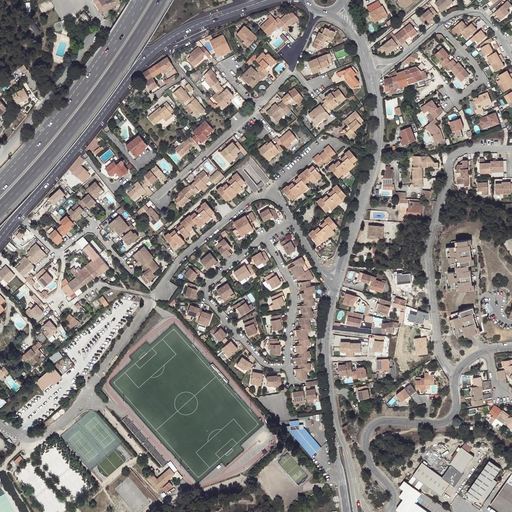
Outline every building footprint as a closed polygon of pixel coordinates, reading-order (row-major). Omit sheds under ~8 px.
[(93,0),(102,13),(111,8),(115,5),(120,2),(119,0),(93,0)] [(400,4),(404,8),(405,8),(414,0),(397,0),(398,1),(397,2),(399,5),(400,4)] [(452,0),(438,0),(436,3),(442,11),(454,1),(452,0)] [(511,10),(506,2),(503,4),(509,12),(511,10)] [(509,12),(503,4),(494,12),(497,15),(499,14),(502,18),(509,12)] [(374,22),(379,20),(378,18),(383,16),(384,17),(387,15),(382,6),(369,13),(374,22)] [(434,15),(437,13),(432,6),(422,15),(426,21),(428,23),(436,17),(434,15)] [(282,26),(287,32),(290,29),(287,26),(290,23),(292,22),(293,24),(298,19),(292,11),(291,12),(289,14),(288,13),(288,12),(280,19),(282,21),(279,23),(282,26)] [(278,29),(282,26),(279,23),(276,19),(273,22),(269,18),(260,26),(267,34),(273,29),(276,26),(278,29)] [(454,27),(460,34),(464,30),(469,25),(467,22),(465,24),(462,21),(460,22),(456,26),(454,27)] [(469,25),(464,30),(469,36),(477,30),(474,26),(476,24),(474,21),(469,25)] [(395,36),(401,44),(405,41),(404,40),(409,36),(411,38),(417,33),(410,24),(400,31),(395,36)] [(237,34),(244,40),(249,44),(256,36),(244,25),(237,34)] [(322,33),(320,31),(319,31),(312,46),(319,49),(321,45),(322,45),(325,39),(327,36),(332,38),(335,31),(325,27),(324,29),(322,33)] [(483,28),(473,37),(478,43),(486,36),(484,33),(486,31),(483,28)] [(217,56),(221,54),(220,52),(229,47),(223,34),(210,41),(217,56)] [(398,47),(401,44),(395,36),(382,46),(385,50),(387,53),(397,45),(398,47)] [(491,38),(484,41),(486,44),(480,48),(485,55),(486,54),(493,51),(493,50),(489,43),(493,41),(491,38)] [(211,54),(204,47),(201,49),(198,46),(189,54),(191,56),(187,59),(194,66),(200,61),(198,59),(202,56),(205,54),(207,57),(211,54)] [(220,52),(221,54),(222,56),(231,51),(229,47),(220,52)] [(440,63),(443,66),(445,65),(449,61),(446,57),(449,55),(442,47),(435,53),(442,61),(440,63)] [(259,68),(266,75),(269,73),(267,70),(271,66),(270,65),(273,62),(271,59),(273,57),(268,53),(266,55),(263,52),(255,60),(261,65),(263,67),(262,68),(260,66),(258,68),(259,68)] [(491,64),(503,57),(501,54),(498,55),(496,52),(494,53),(487,57),(491,64)] [(407,58),(400,64),(402,66),(404,65),(407,64),(415,57),(413,53),(407,58)] [(327,58),(328,58),(326,54),(308,61),(312,73),(319,70),(319,68),(329,64),(327,58)] [(167,57),(158,63),(163,70),(172,64),(167,57)] [(501,68),(505,66),(502,62),(505,61),(503,57),(491,64),(496,71),(501,68)] [(449,61),(445,65),(450,70),(451,68),(456,75),(458,73),(464,79),(469,75),(458,63),(457,64),(456,63),(452,59),(449,61)] [(155,65),(148,69),(153,76),(163,70),(158,63),(155,65)] [(263,78),(266,75),(259,68),(256,71),(251,66),(241,76),(250,85),(260,75),(263,77),(263,78)] [(397,73),(400,87),(408,85),(408,84),(409,84),(409,83),(414,82),(418,81),(418,80),(423,79),(421,70),(416,66),(405,70),(397,73)] [(343,74),(345,77),(347,78),(345,80),(352,87),(355,85),(359,82),(354,76),(356,74),(350,67),(338,72),(341,75),(343,74)] [(153,76),(148,69),(143,73),(147,80),(145,82),(150,90),(157,85),(152,77),(153,76)] [(216,92),(222,87),(217,82),(218,81),(215,78),(214,76),(215,74),(210,69),(203,75),(206,78),(204,80),(211,87),(216,92)] [(395,88),(400,87),(397,73),(396,70),(387,75),(389,78),(384,79),(386,90),(391,89),(392,93),(396,91),(395,88)] [(502,83),(511,77),(511,73),(509,74),(507,70),(503,72),(498,75),(502,83)] [(252,88),(263,77),(260,75),(250,85),(252,88)] [(511,77),(502,83),(507,90),(511,86),(511,77)] [(208,89),(211,87),(204,80),(202,82),(208,89)] [(27,92),(21,84),(15,89),(21,97),(27,92)] [(191,102),(194,99),(192,96),(190,97),(180,86),(173,92),(183,104),(187,100),(189,103),(187,104),(192,110),(197,115),(204,109),(199,104),(195,107),(191,102)] [(224,90),(222,87),(216,92),(212,96),(221,107),(227,102),(229,99),(233,95),(227,88),(224,90)] [(284,96),(281,99),(283,100),(287,106),(290,103),(289,102),(293,99),(296,102),(303,97),(295,87),(284,96)] [(326,98),(323,101),(324,102),(329,108),(332,105),(333,107),(338,103),(337,102),(344,95),(339,89),(335,92),(332,94),(331,92),(325,97),(326,98)] [(477,97),(472,98),(476,109),(474,109),(476,114),(483,111),(481,107),(491,103),(487,92),(479,95),(480,96),(477,97)] [(333,107),(334,108),(346,98),(344,95),(337,102),(338,103),(333,107)] [(195,98),(194,99),(191,102),(195,107),(199,104),(195,98)] [(399,98),(386,99),(388,115),(396,114),(394,106),(400,105),(399,98)] [(285,111),(289,108),(287,106),(283,100),(279,104),(280,105),(278,106),(277,105),(276,104),(271,107),(266,111),(270,116),(271,115),(274,119),(281,114),(282,114),(285,111)] [(427,110),(434,118),(443,110),(439,106),(437,108),(429,100),(419,110),(423,114),(427,110)] [(148,117),(154,125),(159,120),(158,118),(161,116),(164,119),(171,113),(170,112),(173,109),(166,102),(163,104),(165,106),(162,109),(158,112),(156,110),(148,117)] [(330,115),(326,110),(321,105),(318,107),(319,109),(317,110),(316,108),(308,114),(316,124),(324,117),(325,119),(330,115)] [(286,113),(285,111),(282,114),(281,114),(274,119),(276,122),(286,113)] [(356,111),(347,118),(351,123),(348,126),(344,128),(347,131),(345,133),(350,139),(352,137),(351,135),(355,132),(353,130),(360,124),(359,123),(363,119),(356,111)] [(498,123),(494,112),(478,119),(481,127),(489,125),(489,126),(498,123)] [(326,120),(325,119),(324,117),(316,124),(318,126),(326,120)] [(437,121),(434,118),(426,125),(432,134),(435,142),(443,139),(440,129),(435,123),(437,121)] [(451,121),(454,131),(455,130),(457,136),(462,134),(460,129),(463,128),(460,118),(451,121)] [(192,137),(196,143),(200,140),(205,135),(206,136),(213,129),(205,120),(192,131),(195,135),(192,137)] [(410,126),(400,130),(403,138),(405,144),(416,141),(410,126)] [(277,136),(274,138),(278,143),(279,145),(282,142),(284,145),(285,146),(289,143),(296,138),(289,130),(279,138),(277,136)] [(126,145),(130,150),(133,154),(143,147),(144,148),(147,145),(139,135),(126,145)] [(195,147),(198,144),(196,143),(192,137),(191,136),(188,139),(187,138),(175,149),(181,156),(186,152),(188,149),(193,145),(195,147)] [(243,148),(238,141),(234,144),(232,142),(220,153),(227,161),(237,152),(240,150),(240,151),(243,148)] [(280,152),(283,149),(282,148),(279,145),(278,143),(275,145),(271,141),(268,143),(266,145),(265,143),(259,149),(267,159),(273,153),(274,155),(279,151),(280,152)] [(318,153),(312,158),(319,167),(325,162),(326,164),(332,159),(331,157),(336,153),(329,145),(323,149),(325,150),(319,155),(318,153)] [(133,154),(130,150),(128,151),(134,159),(145,150),(144,148),(143,147),(133,154)] [(354,163),(353,163),(352,161),(356,157),(349,149),(345,153),(345,154),(347,156),(345,157),(344,155),(341,158),(343,160),(341,162),(339,160),(335,162),(337,164),(336,165),(334,163),(333,163),(329,166),(338,177),(342,174),(342,173),(348,168),(354,163)] [(237,152),(227,161),(230,163),(239,155),(237,152)] [(265,184),(266,183),(270,180),(268,177),(260,167),(249,154),(233,168),(236,172),(243,180),(245,182),(253,192),(254,193),(259,189),(256,186),(243,169),(249,164),(263,181),(265,184)] [(423,184),(422,167),(421,156),(414,155),(414,167),(414,170),(413,170),(413,184),(423,184)] [(422,167),(439,167),(437,165),(435,162),(430,156),(421,156),(422,167)] [(480,173),(491,172),(491,163),(484,163),(484,161),(484,158),(480,158),(480,173)] [(112,175),(116,172),(118,170),(122,175),(128,170),(123,164),(124,163),(124,162),(123,161),(122,160),(121,161),(120,161),(119,163),(117,165),(115,162),(114,161),(106,168),(112,175)] [(491,163),(491,172),(504,172),(503,160),(491,161),(491,163)] [(458,184),(465,184),(465,179),(469,179),(468,162),(463,162),(463,164),(459,164),(457,167),(457,169),(459,169),(460,172),(458,172),(458,184)] [(81,180),(81,179),(87,172),(88,172),(81,165),(73,173),(81,180)] [(313,165),(310,167),(312,169),(310,171),(308,169),(308,168),(299,175),(299,176),(301,178),(299,179),(298,177),(295,180),(297,183),(295,185),(292,182),(289,185),(291,187),(289,188),(288,186),(287,185),(283,189),(292,200),(296,196),(295,195),(301,190),(307,185),(305,183),(310,179),(311,181),(315,177),(320,173),(318,171),(315,168),(313,165)] [(145,178),(142,180),(144,183),(148,186),(157,178),(156,177),(162,172),(156,166),(144,176),(145,178)] [(392,186),(393,169),(390,169),(390,166),(385,166),(385,169),(385,175),(383,175),(383,186),(392,186)] [(195,181),(190,185),(196,192),(206,184),(204,182),(209,177),(203,170),(198,175),(199,177),(195,181)] [(211,179),(213,182),(222,174),(220,171),(218,172),(211,179)] [(87,172),(81,179),(84,181),(90,175),(87,172)] [(243,180),(236,172),(232,176),(233,177),(234,178),(233,180),(231,178),(228,181),(231,183),(228,185),(226,182),(223,185),(224,187),(223,188),(222,186),(221,186),(216,189),(226,200),(230,197),(229,196),(235,191),(241,186),(240,185),(239,184),(243,180)] [(204,182),(206,184),(208,187),(213,182),(211,179),(209,177),(204,182)] [(91,190),(88,192),(89,193),(94,199),(97,196),(96,195),(98,192),(102,189),(100,186),(99,185),(98,184),(95,181),(89,187),(91,190)] [(143,195),(150,189),(148,186),(144,183),(141,186),(138,181),(134,184),(136,186),(128,193),(133,200),(138,196),(142,193),(142,194),(143,195)] [(259,189),(265,184),(263,181),(256,186),(259,189)] [(488,182),(477,182),(478,191),(488,190),(488,182)] [(496,194),(511,194),(511,191),(511,183),(511,182),(503,182),(503,184),(495,184),(496,194)] [(190,185),(189,184),(186,187),(179,193),(180,194),(178,196),(175,199),(176,200),(182,206),(189,199),(188,198),(192,194),(193,196),(196,193),(196,192),(190,185)] [(332,188),(333,189),(335,190),(333,192),(331,190),(329,193),(331,195),(329,197),(326,194),(323,197),(325,198),(323,200),(322,198),(321,197),(317,201),(326,212),(330,208),(336,203),(341,198),(342,199),(346,195),(337,184),(332,188)] [(52,199),(58,205),(69,193),(62,187),(52,199)] [(430,191),(422,190),(421,200),(432,201),(433,190),(430,190),(430,191)] [(94,199),(89,193),(82,199),(83,200),(87,204),(90,207),(94,203),(96,202),(94,199)] [(80,199),(76,202),(78,203),(82,208),(85,205),(82,201),(80,199)] [(171,235),(169,233),(169,232),(164,236),(173,247),(177,243),(183,239),(178,233),(180,232),(185,237),(190,233),(189,232),(187,230),(191,226),(196,222),(197,225),(203,219),(209,215),(210,216),(214,212),(205,201),(201,205),(201,206),(203,208),(201,209),(200,207),(197,210),(199,212),(197,214),(195,211),(192,214),(193,216),(192,217),(190,215),(190,214),(180,222),(181,223),(182,225),(181,226),(180,224),(176,227),(179,230),(177,232),(174,229),(171,232),(172,233),(171,235)] [(421,211),(422,203),(410,202),(409,208),(403,208),(402,212),(408,213),(408,218),(420,219),(421,211)] [(78,203),(73,207),(78,212),(80,214),(84,210),(82,208),(78,203)] [(145,205),(138,211),(140,214),(139,215),(140,216),(141,215),(144,213),(149,219),(154,225),(161,218),(150,207),(149,208),(148,209),(145,205)] [(37,206),(33,211),(37,216),(42,211),(37,206)] [(78,212),(73,207),(68,211),(72,215),(75,218),(80,214),(78,212)] [(268,208),(260,214),(264,221),(273,216),(276,220),(279,218),(274,210),(271,212),(268,208)] [(252,211),(234,222),(237,228),(232,231),(236,237),(253,228),(250,223),(256,219),(252,211)] [(62,229),(66,234),(69,231),(67,229),(71,226),(74,223),(72,221),(69,217),(67,216),(60,221),(63,224),(60,227),(62,229)] [(309,233),(315,240),(318,244),(322,240),(321,240),(333,230),(333,229),(331,227),(336,224),(329,216),(324,220),(325,221),(326,222),(325,224),(324,222),(321,224),(323,227),(320,229),(318,226),(315,229),(317,231),(315,232),(314,230),(313,229),(309,233)] [(127,227),(129,226),(122,218),(117,222),(115,219),(109,224),(114,230),(115,229),(119,234),(124,230),(126,228),(127,227)] [(134,227),(131,224),(129,226),(127,227),(126,228),(128,232),(127,233),(123,236),(126,240),(127,239),(131,243),(138,236),(135,232),(134,233),(131,230),(134,227)] [(369,225),(368,235),(376,235),(376,237),(383,238),(384,226),(369,225)] [(61,238),(66,234),(62,229),(60,227),(57,230),(56,229),(49,235),(56,243),(61,238)] [(321,240),(322,240),(323,241),(335,231),(334,231),(333,230),(321,240)] [(13,235),(12,236),(14,238),(15,237),(19,240),(24,234),(20,231),(19,232),(18,231),(14,236),(13,235)] [(223,248),(229,257),(232,254),(228,249),(231,247),(226,240),(224,238),(219,241),(222,246),(223,248)] [(288,238),(280,243),(282,246),(283,245),(288,254),(296,250),(291,241),(290,241),(288,238)] [(471,249),(473,249),(471,239),(452,242),(452,247),(446,247),(447,257),(449,257),(449,262),(451,262),(452,272),(448,272),(449,277),(447,278),(448,288),(454,287),(455,292),(475,290),(474,279),(472,279),(472,276),(470,277),(470,275),(472,275),(471,270),(469,270),(469,265),(474,264),(473,254),(470,254),(470,253),(471,253),(471,249)] [(22,264),(16,269),(22,275),(34,265),(32,264),(39,258),(39,259),(45,254),(42,251),(36,244),(30,249),(31,250),(30,251),(28,253),(30,256),(27,259),(25,261),(22,264)] [(144,255),(149,251),(144,245),(139,249),(144,255)] [(226,259),(229,257),(223,248),(222,246),(218,249),(226,259)] [(375,253),(375,257),(375,259),(374,263),(382,263),(383,248),(374,248),(374,252),(375,253)] [(152,258),(153,257),(149,251),(144,255),(139,249),(133,255),(138,261),(140,260),(144,265),(145,263),(152,258)] [(97,274),(99,276),(109,267),(95,251),(89,256),(92,260),(91,261),(88,257),(86,259),(89,263),(88,263),(97,274)] [(262,263),(264,261),(265,263),(269,261),(264,252),(261,253),(252,258),(256,266),(262,263)] [(209,253),(199,261),(206,269),(211,264),(212,264),(214,265),(217,262),(209,253)] [(296,277),(304,272),(300,265),(304,263),(301,257),(293,261),(295,265),(288,269),(292,275),(294,274),(296,277)] [(144,265),(142,266),(145,270),(145,269),(146,270),(145,271),(143,273),(143,274),(149,281),(153,278),(155,275),(153,272),(159,267),(152,258),(145,263),(144,265)] [(97,274),(88,263),(81,270),(78,267),(75,269),(74,267),(70,270),(76,277),(83,285),(86,283),(87,284),(89,283),(88,282),(97,274)] [(251,276),(255,273),(250,265),(246,268),(244,265),(234,272),(240,281),(250,274),(251,276)] [(0,271),(0,281),(2,279),(6,283),(15,275),(5,266),(0,271)] [(184,275),(191,280),(194,278),(197,273),(199,274),(201,272),(198,269),(195,267),(192,270),(190,268),(184,275)] [(52,279),(43,268),(41,270),(35,275),(38,278),(44,286),(52,279)] [(311,275),(308,270),(304,272),(296,277),(298,280),(299,280),(302,278),(303,281),(297,283),(298,285),(300,301),(303,300),(313,299),(312,293),(311,291),(315,290),(314,285),(311,286),(310,281),(308,277),(311,275)] [(413,271),(402,272),(402,282),(411,281),(410,275),(413,275),(413,271)] [(264,278),(265,281),(267,280),(269,282),(272,288),(280,283),(275,275),(273,272),(264,278)] [(24,278),(27,281),(32,278),(33,277),(30,273),(24,278)] [(370,280),(372,276),(364,273),(362,281),(369,283),(370,280)] [(147,283),(149,281),(143,274),(141,276),(147,283)] [(377,277),(372,276),(370,280),(373,281),(370,288),(383,292),(386,283),(376,280),(377,277)] [(83,285),(76,277),(75,278),(69,282),(68,283),(74,292),(79,288),(83,285)] [(68,283),(69,282),(67,279),(61,284),(64,286),(62,288),(69,297),(70,296),(70,295),(74,292),(68,283)] [(195,285),(188,282),(186,287),(187,287),(185,294),(184,295),(193,298),(196,290),(193,289),(195,285)] [(226,293),(231,290),(228,283),(217,291),(220,296),(226,293)] [(21,299),(27,291),(22,287),(19,290),(21,291),(17,296),(21,299)] [(234,294),(231,290),(226,293),(220,296),(222,299),(229,295),(230,296),(231,296),(234,294)] [(343,291),(340,302),(353,306),(356,295),(343,291)] [(270,297),(273,304),(276,308),(285,304),(282,298),(284,296),(282,292),(270,297)] [(103,296),(99,299),(105,306),(109,303),(103,296)] [(42,304),(37,297),(33,300),(36,303),(30,309),(37,317),(43,311),(39,307),(42,304)] [(315,304),(314,298),(313,299),(303,300),(304,304),(297,306),(298,313),(302,312),(305,312),(311,311),(309,305),(315,304)] [(392,302),(391,301),(381,298),(380,303),(381,304),(379,310),(388,313),(392,302)] [(243,300),(232,307),(235,311),(237,310),(241,315),(253,308),(250,304),(247,306),(243,300)] [(399,322),(400,323),(404,324),(405,313),(406,306),(393,302),(392,306),(401,309),(399,322)] [(186,313),(188,313),(199,308),(191,305),(189,310),(187,309),(186,313)] [(474,317),(476,317),(473,307),(451,314),(452,319),(450,320),(453,330),(454,329),(455,334),(457,334),(458,338),(481,331),(478,322),(475,323),(474,321),(476,321),(474,317)] [(199,318),(197,322),(202,323),(203,320),(208,322),(211,314),(201,311),(200,315),(199,318)] [(312,311),(311,311),(305,312),(302,312),(303,316),(295,318),(296,325),(302,324),(304,324),(309,323),(308,317),(313,316),(312,311)] [(364,314),(355,311),(353,316),(350,315),(349,317),(348,322),(361,326),(364,314)] [(71,328),(72,327),(73,326),(75,323),(78,320),(75,318),(73,317),(70,314),(65,320),(68,323),(67,325),(71,328)] [(280,315),(272,317),(272,320),(271,321),(274,330),(282,328),(280,319),(281,319),(280,315)] [(254,323),(255,323),(253,319),(245,322),(243,323),(245,326),(244,326),(247,336),(257,332),(255,328),(254,323)] [(43,325),(47,330),(44,333),(48,339),(52,335),(51,334),(53,332),(57,329),(49,320),(43,325)] [(393,326),(399,326),(400,323),(399,322),(396,322),(393,322),(381,324),(383,333),(386,332),(389,331),(389,333),(394,332),(393,326)] [(310,323),(309,323),(304,324),(302,324),(302,328),(294,329),(295,337),(299,337),(299,340),(303,339),(308,338),(307,331),(312,330),(310,323)] [(215,327),(209,332),(212,335),(213,334),(219,341),(226,335),(220,327),(217,329),(215,327)] [(42,332),(37,336),(43,342),(47,339),(42,332)] [(375,339),(372,339),(372,351),(385,351),(385,335),(375,335),(375,339)] [(349,336),(347,351),(360,352),(370,353),(371,338),(349,336)] [(426,336),(413,337),(414,354),(427,353),(426,336)] [(310,338),(308,338),(303,339),(299,340),(300,344),(293,346),(294,353),(299,352),(301,351),(306,351),(305,345),(311,344),(310,338)] [(268,340),(268,344),(270,344),(270,349),(270,354),(279,354),(280,354),(280,345),(279,345),(279,340),(268,340)] [(220,349),(224,353),(226,351),(229,355),(236,349),(230,341),(220,349)] [(37,348),(34,345),(30,349),(33,351),(34,350),(37,353),(36,354),(38,357),(42,353),(37,348)] [(33,351),(30,349),(22,356),(26,361),(29,359),(33,364),(40,359),(38,357),(36,354),(37,353),(34,350),(33,351)] [(61,350),(52,356),(56,362),(65,356),(61,350)] [(310,350),(306,351),(301,351),(299,352),(300,356),(293,357),(295,364),(297,364),(301,363),(307,362),(306,357),(311,356),(310,350)] [(65,357),(55,364),(57,368),(62,366),(61,365),(67,361),(65,357)] [(243,368),(247,370),(249,367),(251,364),(240,357),(235,364),(242,369),(243,368)] [(393,359),(391,359),(377,359),(377,370),(389,370),(389,363),(392,363),(393,363),(393,359)] [(305,378),(307,377),(306,370),(307,370),(311,369),(309,362),(307,362),(301,363),(301,367),(293,368),(295,376),(298,375),(298,379),(302,378),(305,378)] [(353,376),(351,362),(346,363),(346,365),(339,366),(340,377),(348,376),(348,377),(353,376)] [(0,376),(4,373),(6,374),(8,372),(4,366),(1,369),(0,367),(0,376)] [(53,366),(36,381),(43,389),(60,375),(53,366)] [(365,367),(357,368),(359,378),(367,377),(366,368),(365,368),(365,367)] [(254,384),(260,385),(263,373),(262,373),(251,371),(250,380),(255,381),(254,384)] [(429,372),(425,372),(425,378),(425,381),(425,389),(429,389),(429,383),(429,381),(434,381),(434,374),(429,374),(429,372)] [(267,386),(273,386),(277,386),(277,389),(280,389),(281,378),(277,378),(277,377),(267,376),(267,386)] [(491,380),(489,380),(482,381),(482,377),(473,378),(474,387),(491,384),(491,380)] [(421,390),(425,390),(425,389),(425,381),(425,378),(421,378),(421,380),(416,380),(416,387),(421,387),(421,388),(421,390)] [(403,401),(410,396),(416,391),(411,384),(396,394),(399,398),(400,397),(403,401)] [(474,387),(472,387),(473,391),(474,391),(475,396),(483,395),(482,389),(491,388),(492,388),(491,384),(474,387)] [(356,387),(357,391),(359,391),(359,395),(360,400),(370,398),(368,389),(366,389),(365,386),(356,387)] [(314,388),(305,389),(306,399),(316,398),(314,388)] [(293,404),(299,403),(299,400),(304,399),(302,390),(291,391),(293,404)] [(475,400),(475,405),(484,404),(483,400),(483,399),(488,398),(492,397),(492,393),(483,395),(475,396),(473,396),(474,400),(475,400)] [(493,405),(482,406),(483,410),(489,409),(491,410),(490,412),(494,415),(493,416),(496,418),(496,417),(501,411),(502,409),(499,407),(498,408),(493,405)] [(500,420),(504,423),(507,418),(508,416),(501,411),(496,417),(500,420)] [(126,416),(122,420),(140,440),(163,466),(167,463),(149,443),(126,416)] [(298,421),(290,421),(291,430),(289,430),(311,456),(321,448),(305,429),(300,429),(298,421)] [(469,451),(472,447),(466,443),(463,447),(469,451)] [(474,456),(462,447),(450,464),(451,465),(442,477),(433,470),(422,463),(413,475),(426,484),(441,495),(450,483),(454,486),(463,473),(462,473),(474,456)] [(501,469),(489,461),(481,473),(466,493),(478,501),(481,497),(485,499),(497,482),(493,480),(501,469)] [(146,478),(148,480),(149,479),(151,481),(149,482),(159,493),(162,491),(161,489),(161,488),(159,486),(171,476),(174,473),(169,468),(166,471),(167,472),(156,482),(155,481),(157,479),(152,473),(146,478)] [(166,471),(157,479),(155,481),(156,482),(167,472),(166,471)] [(176,471),(174,473),(171,476),(174,479),(176,477),(179,480),(182,478),(176,471)] [(511,511),(511,474),(500,491),(491,504),(501,511),(511,511)] [(421,493),(405,481),(400,487),(404,490),(400,496),(404,499),(397,509),(400,511),(428,511),(415,502),(421,493)] [(169,482),(162,488),(166,492),(173,486),(169,482)]
